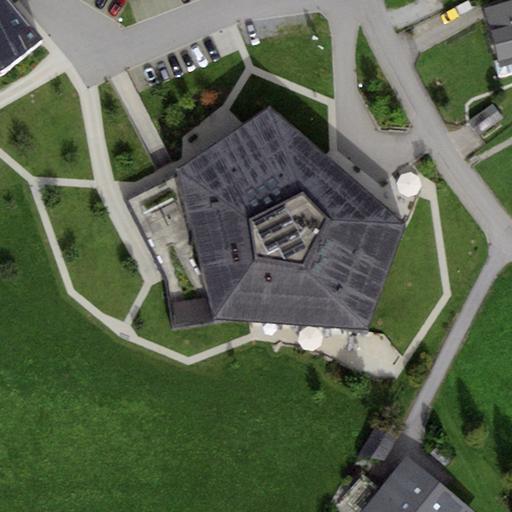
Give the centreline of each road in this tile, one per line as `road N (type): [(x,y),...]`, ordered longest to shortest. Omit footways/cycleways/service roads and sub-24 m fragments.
road 1 (residential): [(371,0),(435,134),(511,233)]
road 2 (residential): [(49,0),(121,43),(226,9),(288,0)]
